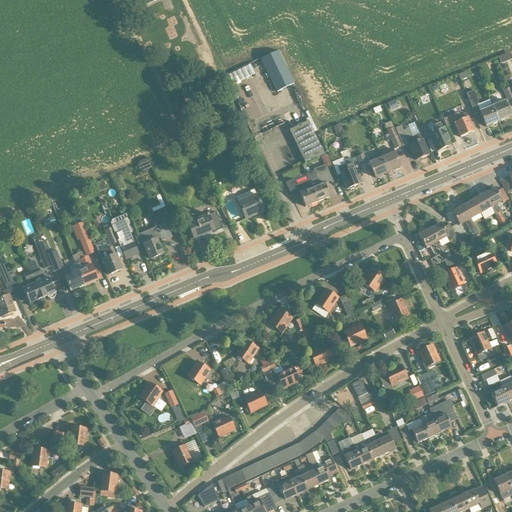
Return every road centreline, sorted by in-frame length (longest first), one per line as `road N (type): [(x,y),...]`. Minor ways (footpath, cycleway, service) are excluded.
road 1 (tertiary): [(53,343),(385,202)]
road 2 (residential): [(401,236),(88,393)]
road 3 (residential): [(166,509),(274,421),(440,323)]
road 4 (residential): [(333,511),(493,438)]
road 5 (tertiary): [(385,202),(511,149)]
road 6 (residential): [(493,438),(440,323)]
